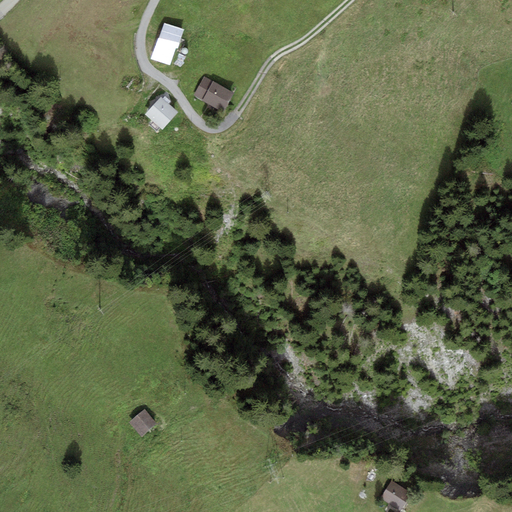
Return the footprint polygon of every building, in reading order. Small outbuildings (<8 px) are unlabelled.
[(185,35),(164,26),(152,57),(172,65),(185,35)] [(234,95),(201,79),(193,95),(225,112),(234,95)] [(177,115),(159,99),(143,116),(162,132),(177,115)] [(156,426),(144,411),(129,422),(141,438),(156,426)] [(412,493),(392,480),(380,498),(400,511),(412,493)]
